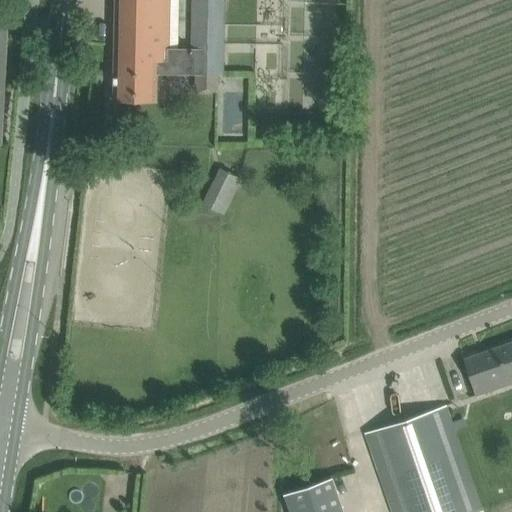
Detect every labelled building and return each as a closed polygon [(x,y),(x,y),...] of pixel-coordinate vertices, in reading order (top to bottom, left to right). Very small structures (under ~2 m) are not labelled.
[(116,0),(115,99),(135,99),(155,100),(155,72),(221,73),(222,0),(192,0),(191,49),(177,48),(178,0),(116,0)] [(203,204),(224,214),(242,178),(221,168),(203,204)] [(511,341),(464,358),(476,395),(511,382),(511,341)] [(366,432),(393,511),(478,511),(482,511),(445,405),(366,432)] [(284,494),(290,511),(343,511),(332,477),(284,494)]
